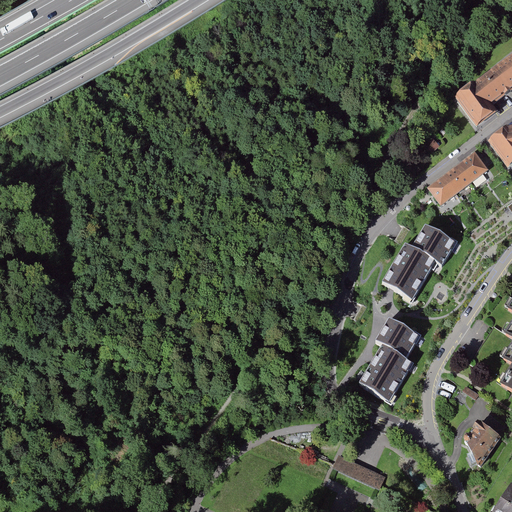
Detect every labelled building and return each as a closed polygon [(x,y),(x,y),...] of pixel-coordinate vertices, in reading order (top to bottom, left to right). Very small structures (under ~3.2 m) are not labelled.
[(105,28),(100,26),(98,34),(91,31),(89,38),(71,45),(70,42),(46,52),(53,55),(51,61),(60,64),(66,61),(57,58),(67,54),(68,50),(78,53),(87,50),(89,42),(92,47),(104,42),(108,29),(114,31),(116,23),(105,28)] [(511,52),(447,98),(471,131),(491,117),(485,108),(511,88),(511,52)] [(511,129),(498,132),(482,146),(501,170),(511,161),(511,129)] [(470,156),(423,193),(437,210),(484,174),(470,156)] [(412,303),(435,263),(442,267),(455,243),(427,227),(415,249),(405,244),(381,285),(391,291),(412,303)] [(511,367),(500,387),(511,393),(511,303),(508,310),(511,313),(511,325),(506,336),(511,340),(511,346),(503,361),(511,366),(511,367)] [(390,404),(413,364),(405,359),(417,338),(388,321),(376,342),(382,345),(373,360),(358,386),(390,404)] [(477,424),(465,442),(478,465),(481,466),(500,440),(477,424)] [(335,465),(333,469),(335,470),(377,490),(379,491),(381,488),(385,478),(339,456),(335,465)] [(511,511),(511,483),(510,482),(491,511),(511,511)]
